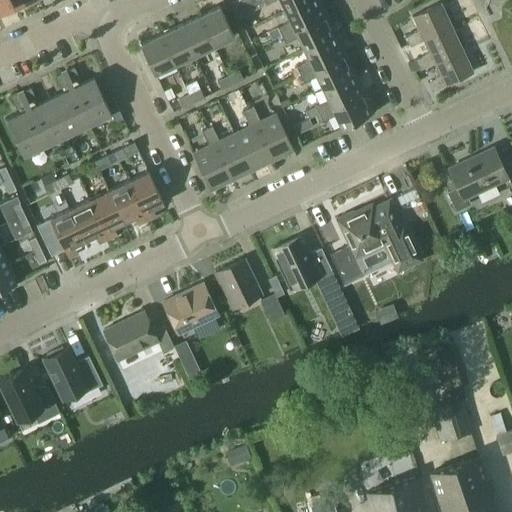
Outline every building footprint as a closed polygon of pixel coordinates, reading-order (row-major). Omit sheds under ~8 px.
[(0,0),(0,12),(13,6),(10,0),(0,0)] [(10,0),(13,6),(15,10),(36,0),(10,0)] [(244,0),(234,0),(232,1),(236,9),(246,4),(244,0)] [(281,0),(286,9),(304,0),(265,0),(267,3),(273,0),(281,0)] [(326,14),(319,0),(304,0),(286,9),(291,21),(278,27),(282,35),(326,14)] [(411,45),(423,39),(452,26),(441,2),(412,16),(418,30),(406,35),(411,45)] [(246,4),(236,9),(239,17),(250,12),(246,4)] [(219,6),(199,15),(213,45),(233,35),(219,6)] [(335,33),(326,14),(282,35),(285,42),(298,36),(304,48),(335,33)] [(213,45),(199,15),(180,24),(194,54),(213,45)] [(194,54),(180,24),(160,34),(175,63),(194,54)] [(452,26),(423,39),(429,53),(417,58),(421,68),(434,62),(462,49),(452,26)] [(278,27),(269,32),(272,40),(282,35),(278,27)] [(335,33),(304,48),(310,60),(297,67),(300,74),(345,52),(335,33)] [(175,63),(160,34),(141,43),(155,73),(175,63)] [(473,72),(462,49),(434,62),(440,75),(428,81),(432,91),(473,72)] [(354,72),(345,52),(300,74),(304,81),(317,75),(323,87),(354,72)] [(75,67),(70,69),(95,121),(111,113),(115,122),(123,118),(102,73),(80,84),(78,79),(80,78),(75,67)] [(71,132),(95,121),(70,69),(55,76),(60,88),(63,86),(65,91),(54,96),(71,132)] [(228,76),(232,83),(243,78),(239,70),(228,76)] [(354,72),(323,87),(328,99),(315,106),(319,113),(363,91),(354,72)] [(221,88),(232,83),(228,76),(217,81),(221,88)] [(196,80),(185,86),(189,94),(200,89),(196,80)] [(71,132),(54,96),(36,104),(34,100),(37,99),(31,87),(23,91),(48,143),(71,132)] [(189,94),(193,102),(204,96),(200,89),(189,94)] [(48,143),(23,91),(12,97),(17,108),(20,107),(22,111),(7,118),(24,154),(48,143)] [(373,111),(363,91),(319,113),(322,121),(336,114),(341,126),(373,111)] [(182,107),(193,102),(189,94),(178,99),(182,107)] [(248,108),(243,110),(247,118),(257,113),(253,106),(248,108)] [(315,106),(306,110),(309,117),(319,113),(315,106)] [(250,125),(234,133),(252,169),(273,159),(255,123),(260,120),(257,113),(247,118),(250,125)] [(260,120),(255,123),(273,159),(293,150),(276,113),(260,120)] [(207,128),(202,131),(205,137),(215,133),(212,126),(207,128)] [(209,145),(192,153),(210,189),(231,179),(214,142),(219,140),(215,133),(205,137),(209,145)] [(219,140),(214,142),(231,179),(252,169),(234,133),(219,140)] [(126,156),(127,156),(139,150),(134,141),(122,147),(126,156)] [(449,168),(458,187),(448,192),(456,210),(471,203),(467,196),(507,177),(493,147),(449,168)] [(95,160),(99,169),(112,163),(107,154),(95,160)] [(87,175),(99,169),(95,160),(83,166),(87,175)] [(5,166),(0,167),(0,175),(3,181),(10,177),(5,166)] [(128,180),(147,219),(156,215),(152,207),(164,202),(148,170),(128,180)] [(56,179),(60,188),(73,182),(68,173),(56,179)] [(10,177),(3,181),(8,192),(15,189),(10,177)] [(48,194),(60,188),(56,179),(44,185),(48,194)] [(138,223),(147,219),(128,180),(109,189),(124,221),(135,216),(138,223)] [(39,191),(36,184),(23,189),(29,202),(36,198),(39,191)] [(113,226),(124,221),(109,189),(89,198),(108,238),(117,234),(113,226)] [(108,238),(89,198),(70,208),(85,240),(96,234),(99,242),(108,238)] [(18,202),(11,205),(16,217),(24,213),(18,202)] [(398,266),(418,258),(403,224),(399,226),(388,202),(373,209),(371,206),(353,214),(352,212),(336,219),(349,246),(333,254),(345,279),(362,271),(354,254),(386,239),(398,266)] [(74,245),(85,240),(70,208),(50,217),(68,257),(78,252),(74,245)] [(24,213),(16,217),(22,228),(29,225),(24,213)] [(320,276),(332,270),(321,247),(310,252),(302,234),(273,248),(290,285),(318,272),(320,276)] [(35,236),(28,240),(33,251),(40,248),(35,236)] [(3,245),(0,245),(0,267),(11,262),(3,245)] [(40,248),(33,251),(38,263),(46,260),(40,248)] [(233,306),(260,293),(244,259),(217,272),(233,306)] [(0,289),(20,280),(11,262),(0,267),(0,289)] [(275,274),(268,277),(276,295),(283,292),(275,274)] [(205,284),(165,303),(180,334),(220,316),(205,284)] [(414,285),(408,298),(419,303),(425,290),(414,285)] [(274,292),(259,299),(269,320),(284,314),(274,292)] [(118,358),(127,354),(158,340),(162,350),(173,345),(164,324),(153,329),(144,310),(104,329),(118,358)] [(185,339),(173,345),(188,377),(200,372),(185,339)] [(75,361),(68,346),(58,351),(54,349),(46,352),(46,357),(43,358),(62,398),(65,396),(69,399),(102,383),(88,354),(75,361)] [(450,349),(437,352),(440,364),(453,361),(450,349)] [(0,378),(0,384),(17,419),(33,411),(38,422),(60,411),(47,386),(35,392),(23,368),(0,378)] [(457,390),(445,394),(448,403),(460,400),(457,390)] [(422,392),(398,399),(404,416),(427,409),(422,392)] [(448,403),(431,409),(441,440),(472,430),(462,399),(460,400),(448,403)] [(511,428),(505,430),(500,412),(489,415),(502,454),(511,450),(511,428)] [(246,443),(225,451),(230,465),(251,458),(246,443)] [(439,495),(486,480),(479,457),(432,472),(439,495)] [(423,511),(415,478),(393,484),(367,491),(372,511),(423,511)] [(496,511),(486,480),(439,495),(444,511),(496,511)] [(336,511),(332,494),(307,501),(308,503),(310,511),(336,511)] [(106,511),(101,502),(85,511),(106,511)]
